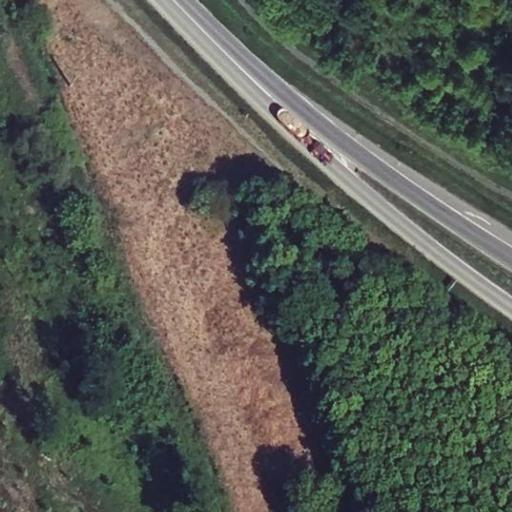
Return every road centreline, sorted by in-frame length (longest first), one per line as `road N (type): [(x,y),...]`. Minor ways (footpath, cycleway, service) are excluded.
road 1 (tertiary): [(257,85),(362,193),(511,307)]
road 2 (tertiary): [(511,259),(257,85)]
road 3 (tertiary): [(257,85),(171,0)]
